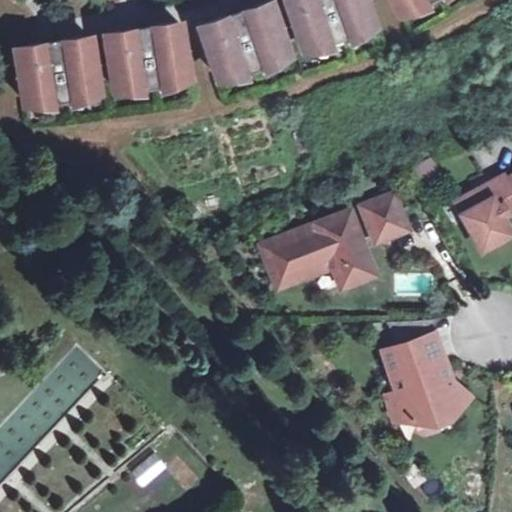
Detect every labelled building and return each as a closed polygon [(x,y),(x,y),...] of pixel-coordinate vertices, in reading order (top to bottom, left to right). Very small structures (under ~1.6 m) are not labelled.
[(359,20),(360,26),(372,22),(364,0),(288,0),(296,19),(278,24),(270,0),(267,0),(241,9),(241,7),(226,12),(226,14),(199,23),(217,76),(229,72),(228,66),(242,62),(244,67),(245,69),(261,63),(261,61),(259,56),(273,51),(275,56),(287,52),(283,40),(300,34),(305,46),(317,41),(314,36),(329,31),(331,36),(332,39),(345,34),(344,31),(343,26),(359,20)] [(394,0),(399,9),(409,3),(407,0),(394,0)] [(343,26),(344,31),(360,26),(359,20),(343,26)] [(173,73),(174,78),(187,77),(178,21),(148,26),(148,25),(136,27),(136,28),(105,33),(110,60),(93,63),(88,37),(57,43),(57,41),(17,48),(25,104),(39,101),(38,96),(52,94),(52,99),(53,101),(70,97),(69,96),(68,91),(83,88),(84,94),(98,92),(96,79),(113,76),(115,89),(128,86),(127,81),(141,79),(142,83),(143,86),(160,83),(159,81),(158,76),(173,73)] [(314,36),(317,41),(331,36),(329,31),(314,36)] [(259,56),(261,61),(275,56),(273,51),(259,56)] [(228,66),(229,72),(244,67),(242,62),(228,66)] [(159,81),(174,78),(173,73),(158,76),(159,81)] [(430,161),(416,168),(422,180),(436,173),(430,161)] [(446,204),(472,251),(502,235),(491,215),(509,205),(511,209),(511,208),(511,173),(497,182),(495,178),(473,190),(479,201),(471,205),(465,194),(446,204)] [(473,190),(465,194),(471,205),(479,201),(473,190)] [(393,194),(363,206),(375,239),(406,228),(393,194)] [(363,206),(349,211),(362,244),(375,239),(363,206)] [(362,244),(349,211),(262,244),(278,285),(333,264),(341,284),(373,272),(362,244)] [(444,420),(461,400),(444,385),(425,339),(377,358),(393,397),(382,401),(391,424),(410,425),(429,417),(444,420)] [(2,427),(29,451),(101,368),(74,345),(2,427)] [(129,468),(140,485),(165,468),(154,452),(129,468)] [(466,472),(463,488),(479,491),(482,476),(466,472)]
